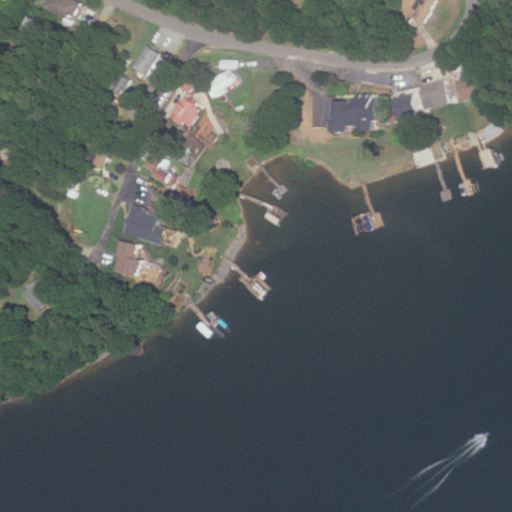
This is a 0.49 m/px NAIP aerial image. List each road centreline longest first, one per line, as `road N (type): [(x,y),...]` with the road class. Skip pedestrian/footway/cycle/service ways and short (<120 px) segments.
road 1 (residential): [(474,0),(449,48),(367,62),(217,38),(121,0)]
road 2 (residential): [(98,251),(196,32)]
road 3 (residential): [(113,0),(0,144)]
road 4 (residential): [(0,169),(36,221),(98,251)]
